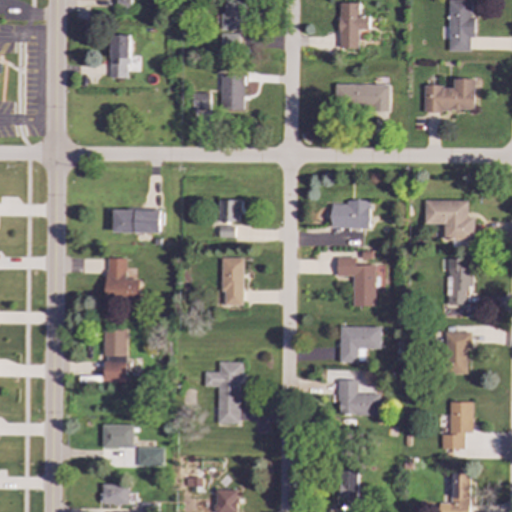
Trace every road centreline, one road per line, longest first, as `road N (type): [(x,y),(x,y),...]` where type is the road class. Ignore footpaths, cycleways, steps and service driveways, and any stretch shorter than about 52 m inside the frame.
road 1 (tertiary): [(56,0),(49,511)]
road 2 (residential): [(290,0),(285,511)]
road 3 (residential): [(0,155),(511,158)]
